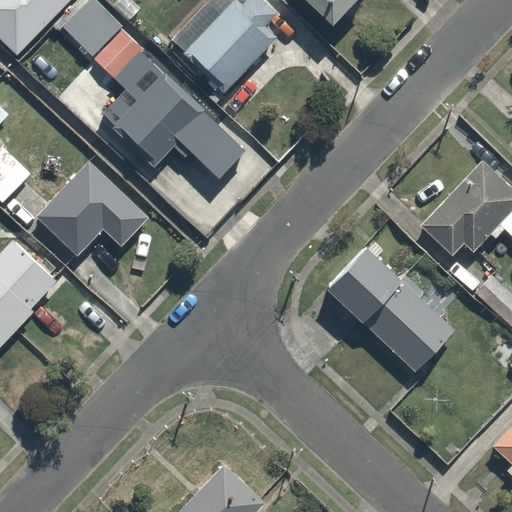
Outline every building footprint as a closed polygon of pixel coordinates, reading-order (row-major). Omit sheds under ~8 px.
[(80,0),(29,0),(26,4),(52,29),(80,0)] [(100,0),(80,0),(52,29),(81,57),(119,18),(100,0)] [(199,0),(156,44),(195,82),(246,30),(215,0),(199,0)] [(288,0),(306,17),(322,0),(288,0)] [(73,107),(125,158),(151,132),(165,147),(191,121),(112,43),(85,70),(98,82),(73,107)] [(419,213),(449,244),(459,236),(468,243),(511,199),(511,175),(485,148),(419,213)] [(5,211),(48,252),(76,223),(92,238),(117,212),(58,156),(5,211)] [(398,264),(391,271),(354,236),(319,272),(410,359),(445,323),(416,295),(423,288),(398,264)] [(0,307),(31,274),(0,245),(0,307)] [(511,290),(466,250),(455,261),(445,252),(436,262),(511,329),(511,290)] [(511,419),(491,443),(511,462),(511,419)] [(241,511),(257,494),(219,459),(169,511),(241,511)]
